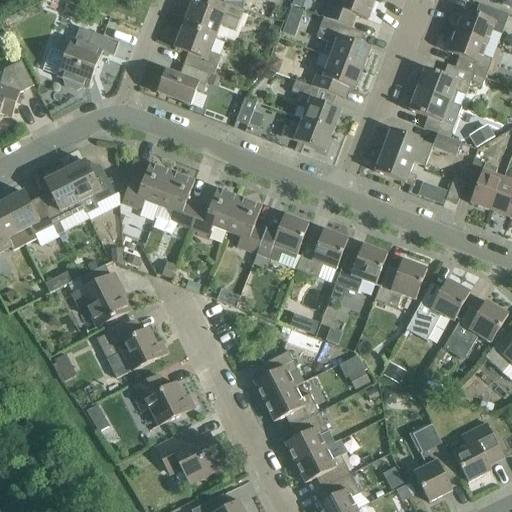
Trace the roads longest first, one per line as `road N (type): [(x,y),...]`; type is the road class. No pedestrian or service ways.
road 1 (residential): [(288,511),(174,290)]
road 2 (residential): [(336,197),(117,113)]
road 3 (residential): [(336,197),(416,0)]
road 4 (residential): [(511,260),(336,197)]
road 5 (residential): [(117,113),(0,169)]
road 6 (residential): [(117,113),(165,0)]
